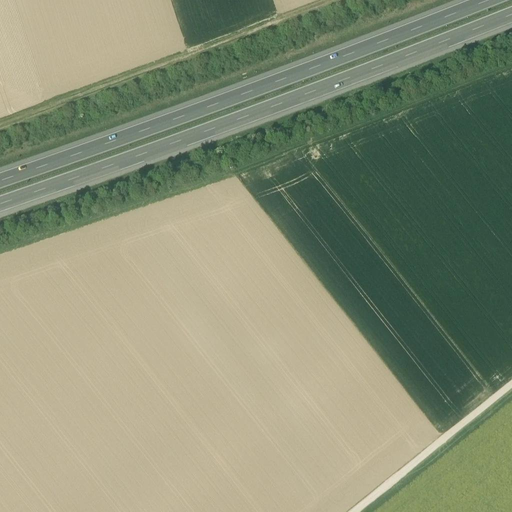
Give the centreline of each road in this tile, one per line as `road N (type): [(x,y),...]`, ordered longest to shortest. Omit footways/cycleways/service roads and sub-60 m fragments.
road 1 (track): [(0,261),(386,125),(511,72)]
road 2 (motorway): [(0,199),(511,11)]
road 3 (motorway): [(478,0),(0,177)]
road 4 (track): [(0,123),(336,0)]
road 5 (track): [(511,384),(353,511)]
